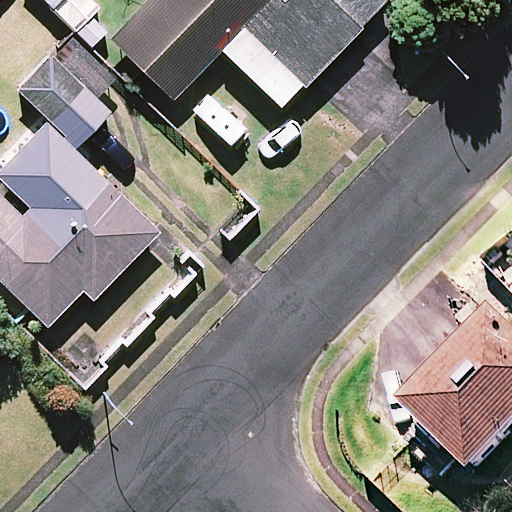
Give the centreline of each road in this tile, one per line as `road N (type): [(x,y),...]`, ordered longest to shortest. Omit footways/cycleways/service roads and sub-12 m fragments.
road 1 (residential): [(511,92),(193,425)]
road 2 (residential): [(193,425),(281,511)]
road 3 (residential): [(193,425),(110,511)]
